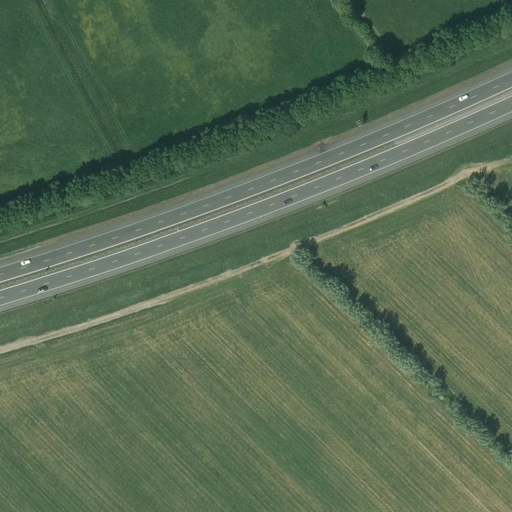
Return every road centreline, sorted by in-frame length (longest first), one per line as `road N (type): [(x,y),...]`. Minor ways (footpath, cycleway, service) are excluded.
road 1 (motorway): [(511,78),(211,204),(0,275)]
road 2 (motorway): [(0,298),(220,223),(511,103)]
